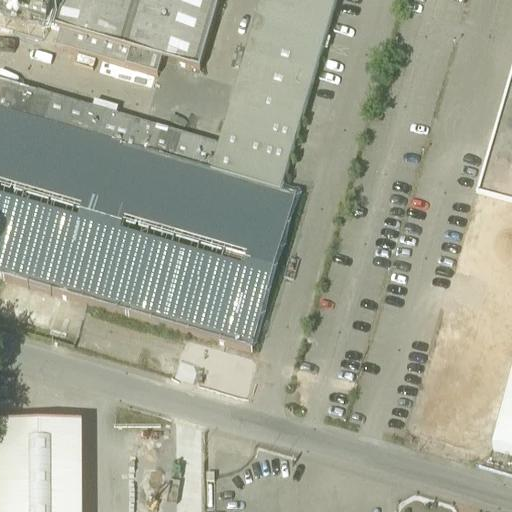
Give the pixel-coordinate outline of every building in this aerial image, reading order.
[(0,0),(0,281),(252,355),(296,201),(280,196),(211,176),(219,150),(0,85),(0,0)] [(0,0),(0,18),(46,32),(55,0),(0,0)] [(220,0),(55,0),(47,29),(59,33),(54,49),(156,79),(161,63),(199,74),(220,0)] [(262,0),(219,150),(211,176),(280,196),(337,0),(262,0)] [(81,511),(81,431),(0,430),(0,511),(81,511)]
